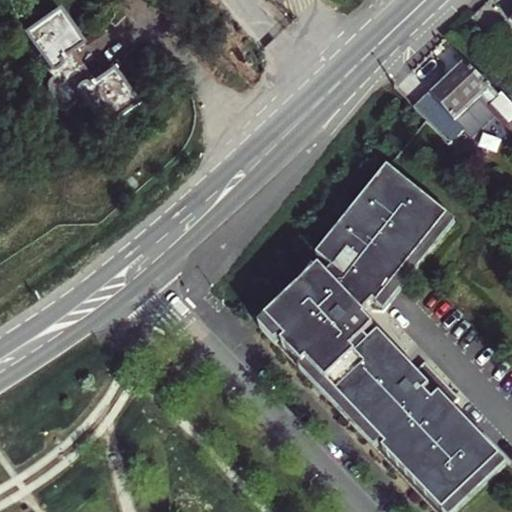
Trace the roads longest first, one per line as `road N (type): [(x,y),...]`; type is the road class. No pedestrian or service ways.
road 1 (residential): [(362,511),(144,281)]
road 2 (secondary): [(144,281),(241,195),(359,62)]
road 3 (secondary): [(359,62),(124,259)]
road 4 (secondary): [(0,385),(144,281)]
road 5 (secondary): [(124,259),(0,350)]
